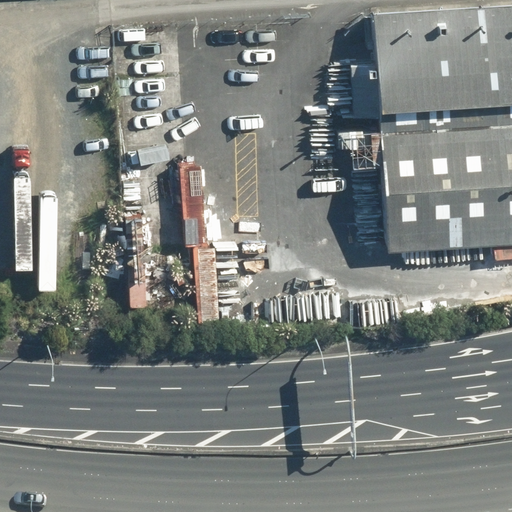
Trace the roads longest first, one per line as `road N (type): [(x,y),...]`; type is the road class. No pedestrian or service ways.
road 1 (primary): [(0,392),(135,400),(368,391),(511,375)]
road 2 (primary): [(511,478),(335,493),(160,493),(0,481)]
